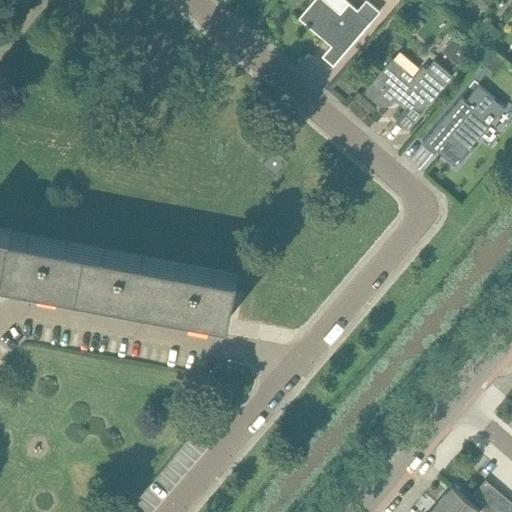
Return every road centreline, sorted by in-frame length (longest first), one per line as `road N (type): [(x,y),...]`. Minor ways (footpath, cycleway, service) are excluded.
road 1 (residential): [(188,0),(408,189),(417,211)]
road 2 (residential): [(0,323),(15,312),(34,313),(300,361)]
road 3 (residential): [(171,511),(300,361)]
road 4 (residential): [(300,361),(412,231),(417,211)]
road 5 (tertiary): [(360,511),(452,405)]
